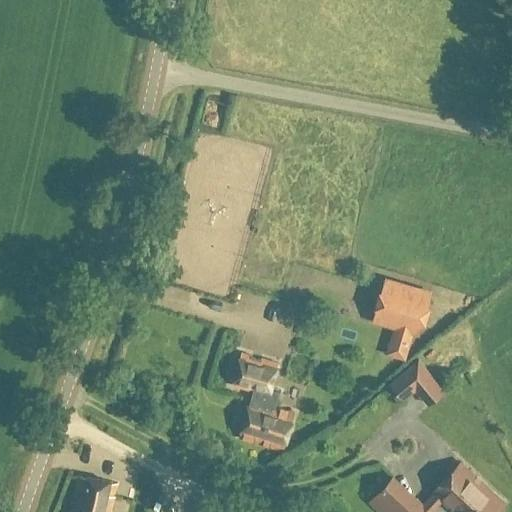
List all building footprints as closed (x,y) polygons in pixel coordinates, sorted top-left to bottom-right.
[(385,281),(373,319),(419,333),(431,295),(385,281)] [(349,320),(344,336),(373,345),(378,329),(349,320)] [(255,392),(252,400),(266,404),(268,396),(270,388),(271,389),(279,364),(243,353),(233,385),(255,392)] [(402,374),(390,383),(403,399),(415,389),(431,376),(418,360),(402,374)] [(380,382),(351,410),(369,429),(399,401),(380,382)] [(250,399),(238,436),(283,450),(294,414),(274,408),(279,391),(271,389),(270,388),(268,396),(266,404),(252,400),(250,399)] [(428,473),(442,458),(427,445),(414,461),(428,473)] [(132,477),(185,501),(197,477),(143,453),(132,477)] [(414,506),(388,481),(370,501),(381,511),(429,511),(441,499),(454,511),(496,511),(504,504),(460,463),(449,474),(451,476),(446,482),(444,480),(433,492),(435,493),(424,505),(419,501),(414,506)] [(110,511),(117,485),(79,476),(69,511),(110,511)]
